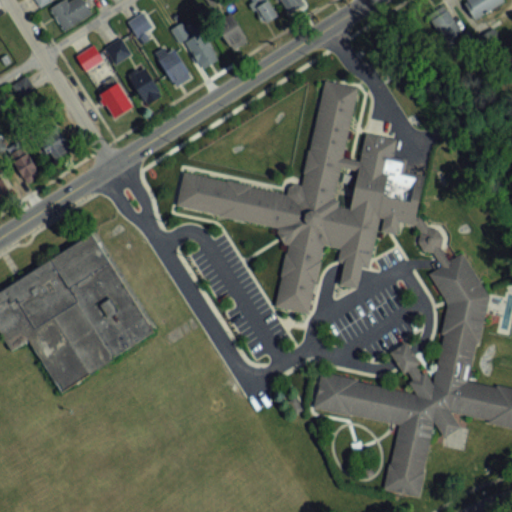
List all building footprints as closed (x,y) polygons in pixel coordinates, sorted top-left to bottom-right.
[(262,1),(253,6),(264,24),(279,15),(269,0),(263,0),(262,1)] [(276,0),(276,1),(278,0),(282,0),(289,12),(303,6),(300,0),(276,0)] [(462,34),(448,6),(429,16),(443,44),(462,34)] [(234,49),(248,38),(230,15),(216,26),(234,49)] [(189,35),(183,23),(171,29),(178,43),(186,39),(200,69),(218,60),(203,28),(189,35)] [(107,51),(115,64),(130,55),(122,42),(107,51)] [(86,72),(104,61),(94,45),(76,56),(86,72)] [(176,87),(191,76),(172,47),(157,58),(176,87)] [(162,96),(146,67),(130,77),(145,105),(162,96)] [(413,223),(397,219),(394,232),(378,229),(381,216),(377,215),(366,266),(359,265),(357,273),(354,285),(337,282),(339,270),(341,261),(335,259),(338,245),(320,241),(305,311),(272,304),(286,242),(281,241),(274,230),(275,225),(174,203),(181,170),(284,192),(286,184),(292,181),(299,183),(322,78),(355,85),(340,155),(357,159),(363,130),(394,137),(390,154),(404,157),(402,168),(422,173),(413,213),(419,215),(425,225),(435,227),(440,235),(438,245),(446,258),(459,250),(487,294),(476,340),(474,339),(465,378),(493,385),(494,381),(511,385),(511,426),(485,420),(485,417),(447,408),(457,424),(441,435),(431,420),(420,469),(422,470),(416,494),(380,486),(386,462),(388,462),(397,422),(347,411),(346,413),(310,405),(318,369),(354,377),(354,379),(404,390),(414,392),(406,380),(410,377),(405,368),(400,371),(393,359),(387,350),(403,339),(409,349),(417,361),(413,363),(418,372),(422,369),(430,382),(433,371),(442,332),(438,331),(445,300),(427,271),(439,263),(430,250),(421,248),(415,239),(418,230),(413,223)] [(26,98),(34,93),(26,80),(17,85),(26,98)] [(114,120),(134,107),(118,82),(98,95),(114,120)] [(70,138),(43,132),(38,154),(64,160),(70,138)] [(27,184),(42,174),(21,143),(6,152),(27,184)] [(0,196),(12,190),(0,168),(0,196)] [(150,330),(58,389),(25,337),(8,348),(0,335),(0,286),(87,231),(150,330)]
